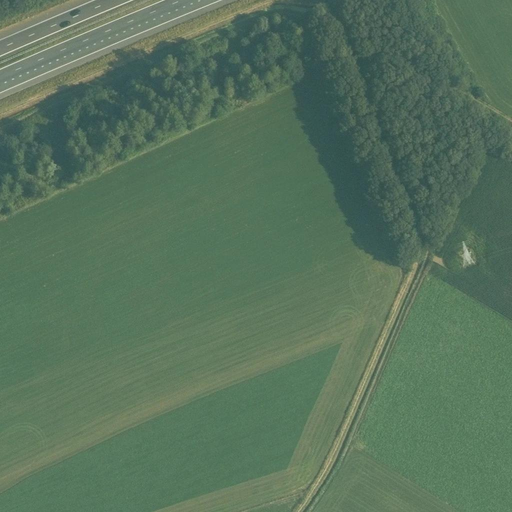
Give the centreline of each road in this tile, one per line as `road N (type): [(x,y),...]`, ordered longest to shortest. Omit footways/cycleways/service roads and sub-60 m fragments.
road 1 (motorway): [(0,77),(184,0)]
road 2 (motorway): [(117,0),(0,49)]
